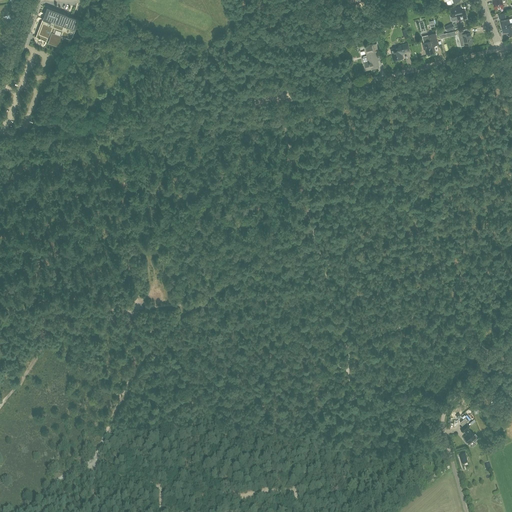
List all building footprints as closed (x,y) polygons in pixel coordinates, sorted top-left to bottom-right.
[(495,9),(504,7),(503,4),(507,3),(505,0),(497,0),(493,1),(495,9)] [(60,46),(63,36),(70,39),(72,37),(79,19),(46,7),(35,37),(60,46)] [(462,10),(461,7),(450,9),(452,17),(457,15),(458,19),(461,19),(462,19),(467,18),(465,9),(462,10)] [(511,24),(509,25),(508,19),(499,22),(501,29),(505,28),(507,35),(509,34),(510,35),(511,34),(511,24)] [(465,33),(464,30),(458,31),(461,46),(473,43),(470,32),(465,33)] [(438,45),(437,39),(435,33),(428,35),(430,41),(422,43),(424,50),(425,49),(426,54),(435,52),(433,46),(438,45)] [(441,42),(443,42),(442,38),(447,37),(446,33),(439,35),(440,39),(441,42)] [(378,66),(375,56),(379,55),(377,43),(365,46),(368,57),(364,58),(363,60),(364,62),(366,69),(378,66)] [(409,50),(407,43),(399,45),(397,49),(396,49),(395,48),(390,49),(391,54),(392,54),(394,60),(403,57),(402,54),(404,51),(409,50)] [(463,426),(460,428),(463,432),(464,431),(467,434),(464,437),(465,437),(463,439),(467,443),(469,442),(469,443),(470,442),(473,440),(474,441),(474,442),(475,441),(479,438),(475,433),(474,435),(470,431),(468,428),(469,427),(466,423),(463,426)] [(462,462),(468,460),(465,452),(459,454),(462,462)]
